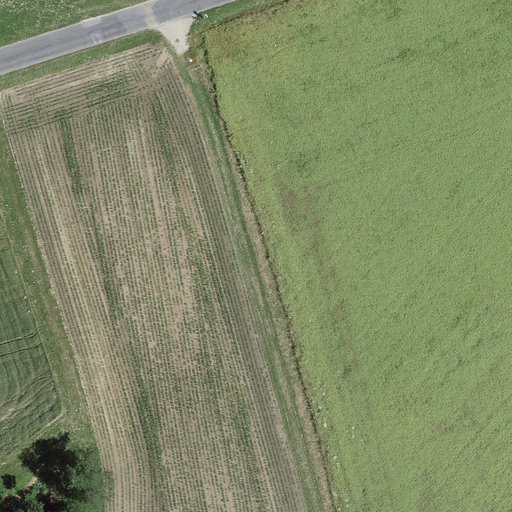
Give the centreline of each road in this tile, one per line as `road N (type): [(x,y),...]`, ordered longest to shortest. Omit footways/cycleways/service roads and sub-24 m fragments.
road 1 (track): [(173,13),(309,511)]
road 2 (unclassified): [(0,65),(210,0)]
